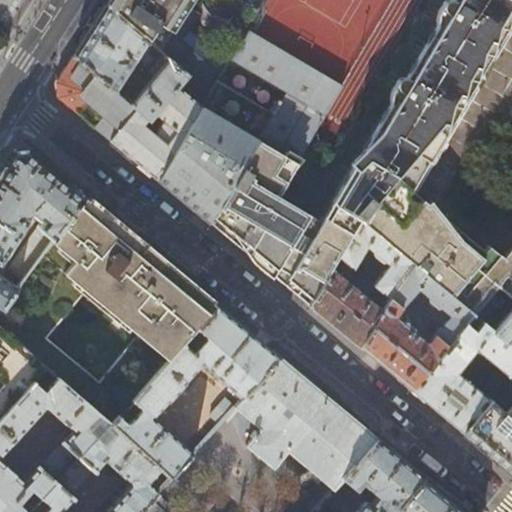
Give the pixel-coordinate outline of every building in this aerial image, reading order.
[(109,0),(106,5),(157,48),(163,38),(166,40),(188,6),(185,4),(187,0),(109,0)] [(511,0),(446,0),(319,221),(348,238),(359,222),(411,265),(472,315),(481,322),(493,332),(511,302),(511,223),(510,225),(511,226),(511,240),(499,257),(490,249),(482,241),(442,195),(426,210),(417,203),(511,29),(511,0)] [(106,5),(73,56),(115,92),(135,61),(154,78),(130,105),(136,110),(146,118),(147,120),(154,113),(188,74),(157,48),(106,5)] [(324,114),(340,87),(246,33),(229,61),(286,93),(324,114)] [(130,105),(115,92),(73,56),(56,83),(58,98),(82,117),(110,141),(136,110),(130,105)] [(188,74),(154,113),(164,122),(153,135),(141,124),(146,118),(136,110),(110,141),(121,150),(156,179),(208,94),(209,94),(215,84),(193,68),(188,74)] [(209,94),(208,94),(156,179),(209,223),(273,114),(217,82),(215,84),(209,94)] [(286,93),(273,114),(209,223),(309,306),(348,238),(319,221),(277,196),(324,114),(286,93)] [(12,152),(0,171),(0,226),(18,238),(27,223),(28,222),(27,221),(27,220),(26,219),(22,217),(24,214),(29,213),(40,222),(37,226),(37,228),(26,244),(41,254),(84,196),(27,149),(12,152)] [(41,254),(1,308),(0,310),(0,327),(45,367),(55,377),(107,422),(110,424),(118,415),(131,401),(183,343),(196,329),(216,306),(154,255),(84,196),(41,254)] [(387,299),(411,265),(359,222),(348,238),(337,258),(352,270),(365,247),(372,253),(371,255),(381,262),(382,261),(388,266),(372,287),(384,297),(377,308),(330,269),(323,282),(309,306),(341,332),(359,347),(387,299)] [(18,238),(0,226),(0,307),(1,308),(41,254),(26,244),(9,268),(2,263),(18,238)] [(465,324),(472,315),(411,265),(387,299),(359,347),(384,369),(410,390),(465,324)] [(511,302),(493,332),(492,333),(505,344),(511,336),(511,302)] [(258,341),(216,306),(196,329),(205,336),(204,339),(193,352),(183,343),(131,401),(139,408),(139,411),(129,422),(125,422),(118,415),(110,424),(159,468),(170,477),(192,453),(153,417),(172,397),(173,398),(189,380),(188,379),(203,363),(242,398),(278,358),(258,341)] [(474,331),(465,324),(410,390),(445,419),(460,432),(487,399),(456,373),(474,349),(506,375),(511,368),(511,349),(505,344),(492,333),(493,332),(481,322),(474,331)] [(0,416),(32,381),(45,367),(0,327),(0,416)] [(296,372),(278,358),(242,398),(235,405),(222,419),(226,424),(240,410),(261,428),(246,445),(273,468),(288,451),(324,481),(295,511),(311,511),(341,478),(376,439),(296,372)] [(511,368),(506,375),(487,399),(460,432),(473,442),(511,474),(511,368)] [(0,511),(26,511),(27,511),(16,502),(26,491),(37,501),(107,422),(55,377),(43,390),(32,381),(0,416),(0,511)] [(222,419),(235,405),(226,398),(211,414),(220,422),(222,419)] [(107,422),(37,501),(46,510),(43,511),(27,511),(26,511),(138,511),(157,492),(146,482),(159,468),(110,424),(107,422)] [(394,453),(376,439),(341,478),(360,493),(366,487),(377,496),(369,505),(368,504),(367,503),(366,502),(364,502),(362,503),(354,511),(393,511),(423,477),(394,453)] [(464,511),(450,500),(423,477),(393,511),(464,511)]
